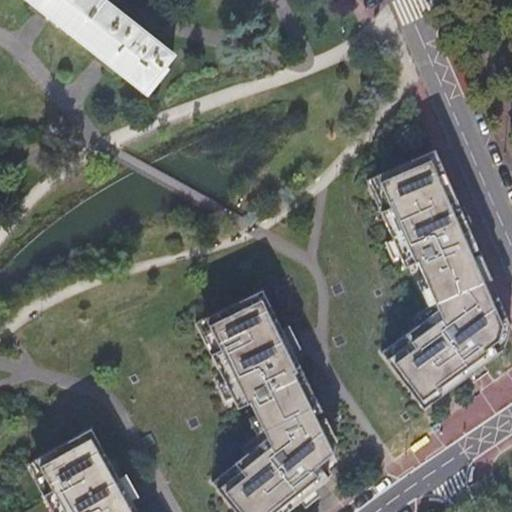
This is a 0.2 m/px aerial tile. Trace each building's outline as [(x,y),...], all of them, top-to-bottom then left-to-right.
[(100,0),(22,0),(99,57),(96,60),(106,68),(109,65),(143,93),(145,91),(148,93),(166,71),(163,67),(172,57),(100,0)] [(435,150),(367,180),(374,198),(384,193),(391,208),(381,212),(393,239),(400,257),(405,268),(417,262),(424,278),(438,311),(417,326),(405,335),(410,342),(387,360),(423,409),(469,376),(475,372),(482,366),(483,365),(498,354),(496,351),(492,346),(499,341),(503,326),(491,300),(484,283),(491,280),(435,150)] [(384,193),(374,198),(381,212),(391,208),(384,193)] [(400,257),(393,239),(385,243),(393,260),(400,257)] [(438,311),(424,278),(417,281),(428,308),(413,319),(417,326),(438,311)] [(211,355),(224,382),(232,398),(237,410),(249,404),(255,416),(266,438),(246,455),(234,464),(240,471),(217,490),(235,511),(287,511),(300,502),(305,498),(313,491),(314,491),(328,479),(318,467),(333,454),(329,446),(318,422),(314,415),(321,412),(292,353),(292,351),(287,342),(281,330),(262,291),(205,319),(220,350),(211,355)] [(498,297),(491,300),(503,326),(499,341),(492,346),(496,351),(505,345),(510,325),(498,297)] [(195,324),(211,355),(220,350),(205,319),(195,324)] [(288,326),(281,330),(287,342),(292,351),(292,353),(300,350),(288,326)] [(410,342),(405,335),(381,352),(387,360),(410,342)] [(475,372),(469,376),(474,382),(488,372),(483,365),(482,366),(475,372)] [(232,398),(224,382),(216,385),(224,401),(232,398)] [(266,438),(255,416),(248,419),(256,436),(241,448),(246,455),(266,438)] [(325,419),(318,422),(329,446),(336,442),(325,419)] [(90,429),(35,460),(52,491),(43,496),(51,511),(136,511),(131,502),(130,500),(126,492),(118,479),(90,429)] [(35,460),(26,465),(43,496),(52,491),(35,460)] [(240,471),(234,464),(211,483),(217,490),(240,471)] [(125,475),(118,479),(126,492),(130,500),(131,502),(138,498),(125,475)] [(305,498),(300,502),(305,508),(319,497),(314,491),(313,491),(305,498)]
